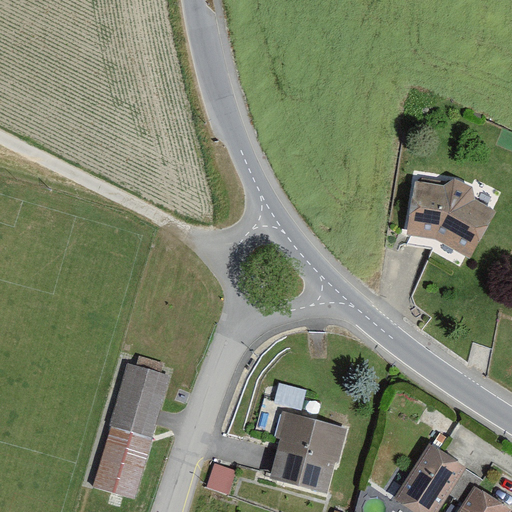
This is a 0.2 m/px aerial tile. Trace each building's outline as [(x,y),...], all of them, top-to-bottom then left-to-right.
[(445,182),(417,179),(407,233),(437,238),(471,255),(497,208),(475,196),(472,183),(456,175),(445,182)] [(166,375),(123,364),(90,485),(133,496),(166,375)] [(305,407),(308,388),(281,384),(278,403),(305,407)] [(348,426),(283,408),(276,435),(281,436),(270,475),(327,491),(336,461),(338,461),(348,426)] [(436,511),(467,464),(430,440),(394,496),(420,511),(436,511)] [(207,488),(229,494),(236,469),(214,463),(207,488)] [(510,511),(511,509),(511,506),(476,483),(457,511),(510,511)]
